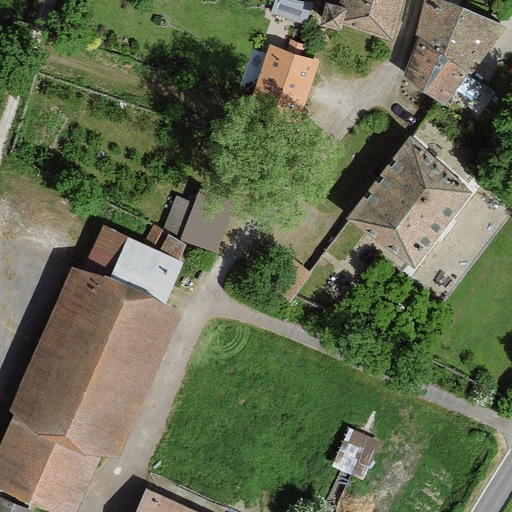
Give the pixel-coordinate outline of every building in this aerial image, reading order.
[(275,0),(271,12),(298,21),(304,1),(301,0),(275,0)] [(392,34),(399,0),(342,0),(341,2),(333,0),(327,0),(324,15),(392,34)] [(508,22),(454,0),(427,0),(420,36),(404,74),(448,101),(508,22)] [(320,57),(271,42),(257,93),(305,110),(320,57)] [(473,186),(410,131),(346,215),(415,265),(473,186)] [(241,198),(208,184),(198,201),(180,195),(166,230),(134,220),(113,267),(74,261),(11,403),(18,408),(0,447),(0,476),(78,511),(104,448),(122,454),(184,310),(169,294),(187,238),(221,250),(241,198)] [(379,444),(348,426),(330,460),(360,474),(379,444)] [(210,511),(150,485),(137,511),(210,511)] [(35,511),(37,509),(0,494),(0,511),(35,511)]
